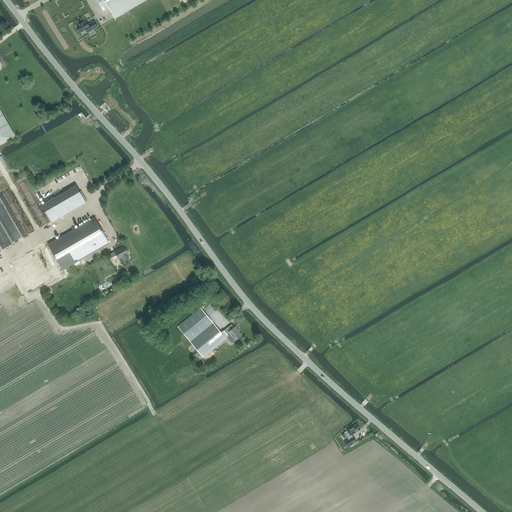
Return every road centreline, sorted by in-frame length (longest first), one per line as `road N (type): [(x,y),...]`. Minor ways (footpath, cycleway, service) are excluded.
road 1 (tertiary): [(482,511),(265,322),(6,0)]
road 2 (track): [(0,262),(93,207),(96,195),(140,162)]
